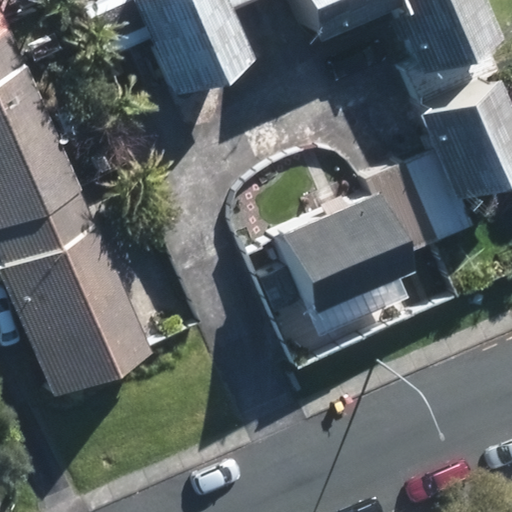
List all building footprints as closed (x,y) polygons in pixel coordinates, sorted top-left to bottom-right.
[(217,0),(143,0),(177,77),(239,50),(217,0)] [(290,0),(299,20),(346,0),(290,0)] [(479,0),(400,0),(424,54),(490,26),(479,0)] [(6,35),(0,37),(0,209),(68,180),(6,35)] [(511,121),(487,63),(419,93),(455,177),(511,151),(511,121)] [(365,196),(270,237),(295,294),(390,253),(365,196)] [(76,197),(0,229),(0,238),(59,376),(139,342),(76,197)]
